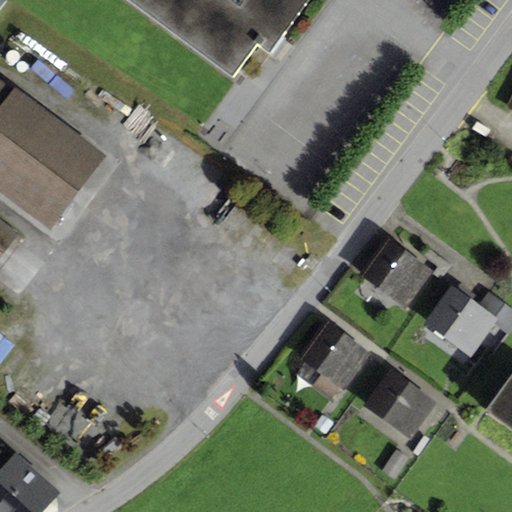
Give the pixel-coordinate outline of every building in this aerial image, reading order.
[(282,38),(309,0),(125,0),(232,78),(257,46),(273,57),(285,40),(282,38)] [(0,96),(92,166),(102,153),(0,77),(0,96)] [(0,175),(54,216),(92,166),(0,96),(0,175)] [(54,216),(0,175),(0,194),(45,228),(54,216)] [(0,228),(0,252),(12,238),(0,228)] [(390,246),(367,277),(402,302),(425,272),(402,255),(404,251),(398,247),(396,251),(390,246)] [(435,274),(441,278),(450,266),(430,251),(425,257),(439,268),(435,274)] [(508,335),(511,329),(511,310),(488,293),(475,310),(468,305),(472,300),(459,290),(434,325),(438,327),(452,338),(467,350),(488,320),(508,335)] [(0,325),(0,362),(18,341),(0,325)] [(447,345),(452,338),(438,327),(433,334),(447,345)] [(364,355),(340,338),(343,334),(337,330),(335,334),(329,329),(306,359),(324,373),(314,386),(331,399),(356,365),(360,368),(366,360),(362,357),(364,355)] [(429,403),(406,386),(408,383),(403,379),(401,382),(395,378),(372,408),(406,433),(429,403)] [(511,380),(489,413),(511,429),(511,380)] [(0,511),(40,511),(56,496),(39,481),(34,476),(29,472),(3,448),(0,450),(0,511)] [(397,451),(382,472),(394,480),(408,459),(397,451)] [(33,467),(29,472),(34,476),(39,481),(44,476),(33,467)]
